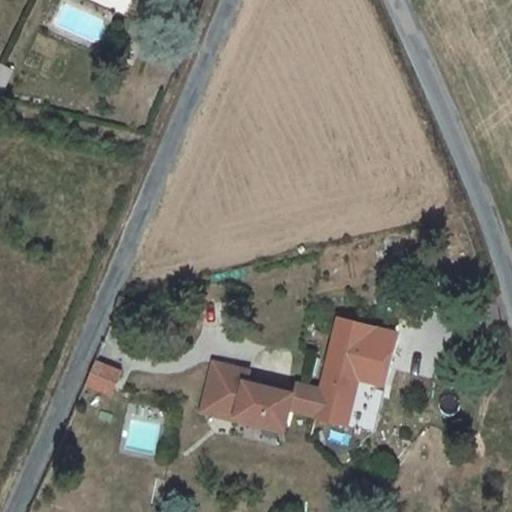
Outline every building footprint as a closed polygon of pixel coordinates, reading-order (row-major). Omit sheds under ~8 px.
[(144,315),(137,330),(151,336),(158,319),(144,315)] [(319,415),(318,419),(353,428),(371,355),(368,354),(373,337),(344,330),(340,347),(337,346),(326,390),(320,415),(319,415)] [(211,361),(208,373),(216,375),(219,363),(211,361)] [(99,362),(89,387),(109,396),(111,391),(120,372),(99,362)] [(208,373),(199,409),(253,423),(254,418),(262,420),(261,425),(287,431),(293,408),(319,415),(320,415),(326,390),(298,383),(296,389),(295,395),(262,386),(263,381),(247,376),(249,370),(219,363),(216,375),(208,373)] [(296,389),(263,381),(262,386),(295,395),(296,389)] [(253,423),(199,409),(198,414),(286,437),(287,431),(261,425),(262,420),(254,418),(253,423)]
